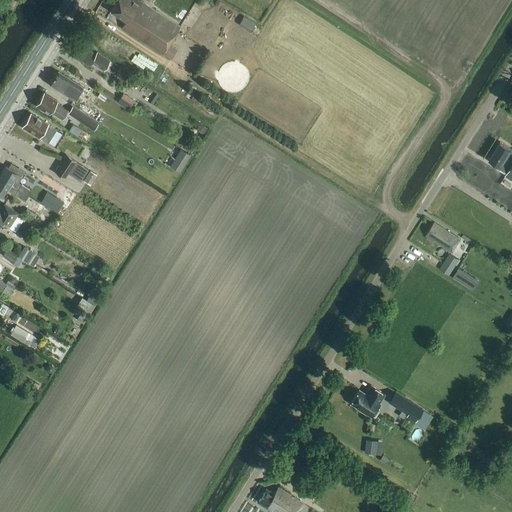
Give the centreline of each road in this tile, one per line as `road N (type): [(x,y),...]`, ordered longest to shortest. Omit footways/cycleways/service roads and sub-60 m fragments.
road 1 (unclassified): [(232,511),(511,67)]
road 2 (track): [(71,0),(236,117),(413,225)]
road 3 (primary): [(0,113),(71,0)]
